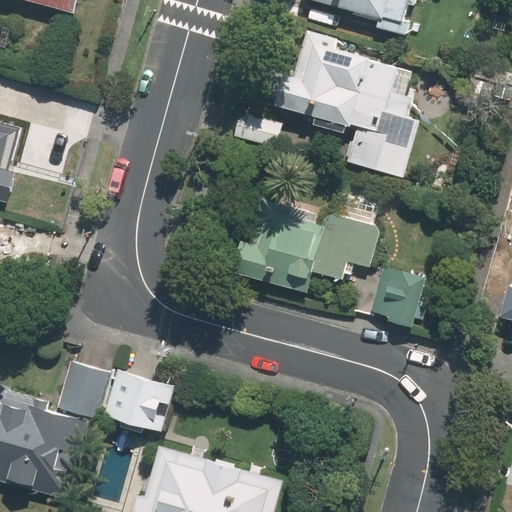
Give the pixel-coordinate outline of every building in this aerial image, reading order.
[(33,0),(83,13),(86,0),(33,0)] [(332,0),(405,22),(411,0),(332,0)] [(293,104),(362,124),(352,159),(408,174),(425,116),(405,110),(418,68),(312,37),(293,104)] [(287,125),(245,113),(239,134),(281,146),(287,125)] [(17,134),(0,128),(0,199),(15,204),(25,170),(8,166),(17,134)] [(332,217),(267,197),(246,267),(311,286),(332,217)] [(324,250),(325,250),(320,268),(347,276),(352,258),(375,265),(386,225),(336,211),(324,250)] [(431,273),(387,264),(377,309),(421,319),(431,273)] [(74,359),(62,405),(100,415),(113,370),(74,359)] [(122,366),(109,411),(167,428),(181,383),(122,366)] [(0,480),(71,498),(91,417),(44,406),(46,398),(7,388),(0,414),(0,480)] [(279,511),(289,477),(165,443),(151,495),(142,493),(137,511),(279,511)]
